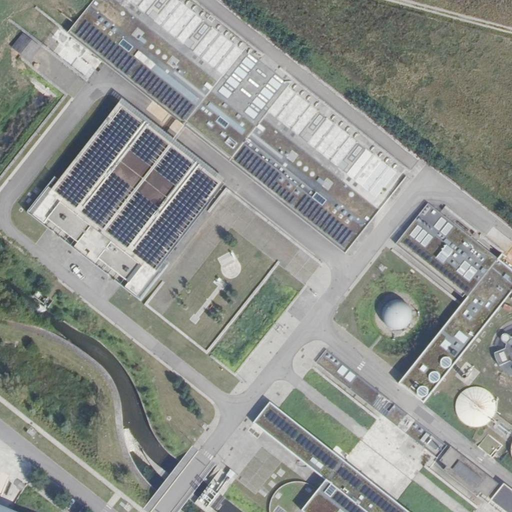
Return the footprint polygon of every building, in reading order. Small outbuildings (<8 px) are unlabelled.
[(411,172),(191,0),(96,0),(70,34),(348,252),(411,172)] [(22,33),(11,51),(47,74),(49,74),(52,69),(76,69),(22,33)] [(141,264),(61,203),(49,219),(79,242),(75,247),(95,262),(99,258),(129,280),(141,264)] [(397,253),(465,305),(501,260),(433,207),(397,253)] [(432,408),(511,306),(511,269),(501,260),(465,305),(402,385),(432,408)] [(405,325),(408,322),(409,318),(410,314),(408,310),(406,307),(402,304),(398,303),(394,304),(391,305),(388,308),(386,312),(385,315),(386,319),(387,323),(390,326),(394,327),(398,328),(401,327),(405,325)] [(511,326),(509,327),(502,332),(496,339),(494,347),(494,356),(497,364),(503,371),(511,375),(511,326)] [(443,445),(327,354),(319,365),(434,456),(443,445)] [(459,401),(458,407),(459,414),(462,420),(466,424),(472,426),(478,427),(484,426),(489,423),(493,418),(495,413),(496,407),(494,401),(491,396),(487,392),(481,389),(474,389),(468,391),(463,395),(459,401)] [(406,511),(271,405),(257,423),(328,479),(370,511),(406,511)] [(492,459),(501,447),(487,435),(477,447),(492,459)] [(496,486),(450,449),(440,461),(447,467),(443,472),(476,498),(479,493),(486,498),(496,486)] [(370,511),(328,479),(317,494),(339,511),(370,511)] [(339,511),(317,494),(311,490),(307,488),(303,486),(298,485),(294,485),(289,485),(284,487),(281,489),(277,492),(274,495),(271,499),(269,502),(268,506),(267,511),(339,511)] [(511,511),(511,498),(499,488),(490,500),(505,511),(511,511)]
